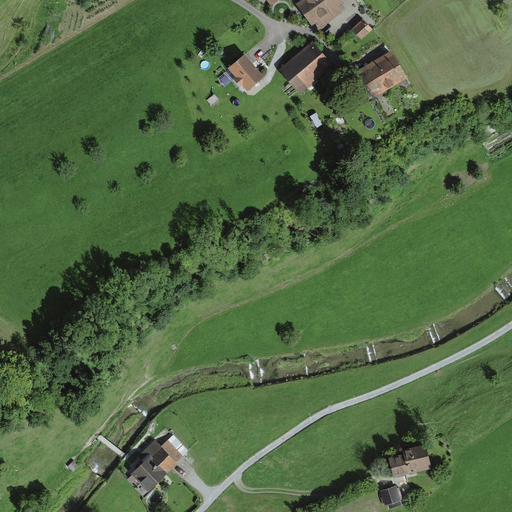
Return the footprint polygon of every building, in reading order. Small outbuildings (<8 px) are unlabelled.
[(346,0),(306,0),(299,5),(314,26),(319,23),(323,29),(345,14),(343,12),(351,6),(346,0)] [(369,19),(357,29),(367,41),(379,31),(369,19)] [(319,42),(285,68),(305,94),(339,67),(319,42)] [(401,49),(368,69),(384,96),(418,76),(401,49)] [(249,55),(231,71),(251,94),(269,77),(249,55)] [(155,442),(140,458),(145,463),(137,470),(128,479),(145,496),(145,497),(178,463),(189,452),(173,436),(161,448),(155,442)] [(397,452),(401,474),(433,468),(429,445),(397,452)] [(398,489),(386,493),(392,508),(404,504),(398,489)]
